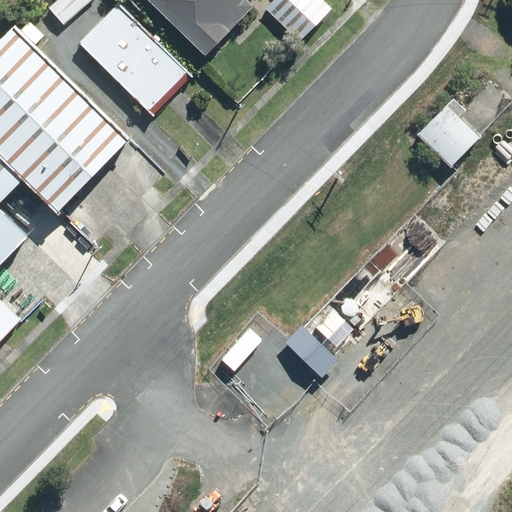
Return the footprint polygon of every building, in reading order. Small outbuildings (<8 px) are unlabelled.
[(68,28),(99,0),(64,0),(53,11),(68,28)] [(156,0),(211,51),(259,0),(258,0),(156,0)] [(327,0),(277,0),(270,7),(304,40),(335,7),(327,0)] [(112,13),(80,46),(154,116),(193,76),(119,5),(112,13)] [(0,153),(27,181),(62,215),(62,214),(65,211),(132,142),(17,29),(0,46),(0,153)] [(423,136),(456,168),(485,138),(465,118),(470,113),(457,100),(423,136)] [(511,183),(511,114),(424,204),(459,238),(511,183)] [(3,206),(27,181),(0,153),(0,269),(33,236),(3,206)] [(451,245),(414,210),(286,346),(324,381),(451,245)] [(0,342),(24,318),(0,295),(0,342)]
